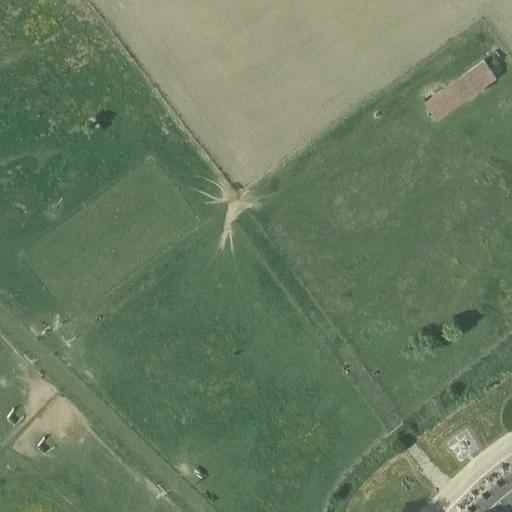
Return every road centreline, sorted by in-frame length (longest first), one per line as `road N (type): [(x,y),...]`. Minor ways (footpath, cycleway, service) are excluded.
road 1 (track): [(36,349),(234,206),(450,491)]
road 2 (track): [(0,314),(206,511)]
